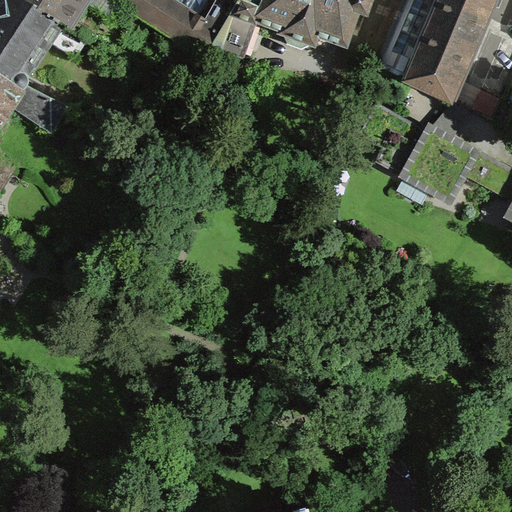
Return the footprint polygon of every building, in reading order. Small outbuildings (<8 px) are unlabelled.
[(25,82),(24,80),(48,44),(72,61),(86,40),(68,30),(69,29),(15,0),(0,0),(0,81),(19,92),(22,89),(24,90),(25,86),(26,84),(25,82)] [(87,0),(15,0),(69,29),(87,0)] [(107,0),(201,60),(209,48),(237,1),(237,0),(107,0)] [(281,37),(285,46),(300,52),(309,47),(312,48),(324,51),(327,42),(344,48),(356,14),(364,17),(370,0),(369,0),(262,0),(257,11),(237,1),(209,48),(219,52),(218,53),(240,61),(242,60),(254,24),(279,33),(278,36),(281,37)] [(237,0),(237,1),(257,11),(262,0),(237,0)] [(404,0),(376,67),(450,103),(493,0),(404,0)] [(48,133),(63,111),(24,90),(22,89),(19,92),(0,81),(0,124),(11,108),(48,133)] [(375,105),(357,137),(381,150),(376,163),(447,203),(461,178),(487,192),(497,175),(470,160),(473,156),(441,138),(428,131),(426,134),(375,105)] [(0,187),(10,170),(0,163),(0,187)] [(511,182),(497,175),(487,192),(511,205),(511,208),(507,218),(511,221),(511,182)]
